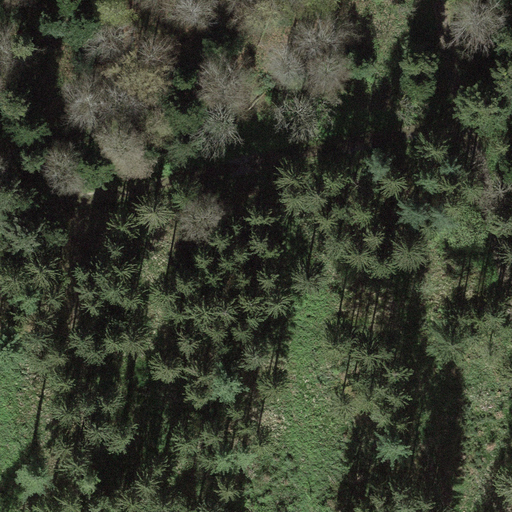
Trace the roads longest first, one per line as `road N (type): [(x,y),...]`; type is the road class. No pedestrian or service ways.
road 1 (track): [(0,212),(467,117)]
road 2 (track): [(511,302),(440,0)]
